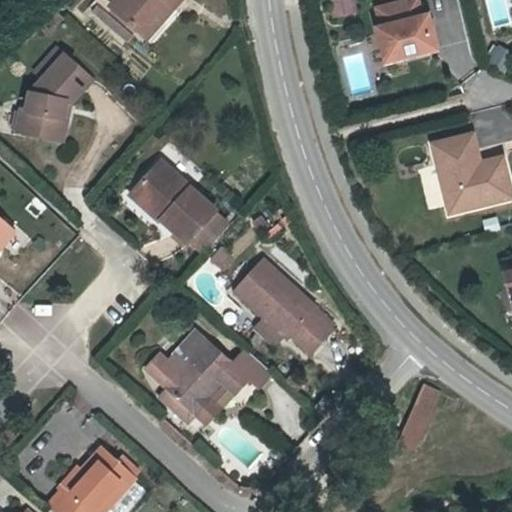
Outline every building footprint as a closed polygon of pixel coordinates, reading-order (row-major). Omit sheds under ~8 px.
[(135,0),(115,0),(126,11),(135,0)] [(353,0),(326,0),(328,17),(355,14),(353,0)] [(133,36),(97,5),(92,11),(128,42),(133,36)] [(373,54),(377,71),(424,59),(420,42),(422,42),(417,23),(411,25),(406,7),(365,17),(370,36),(366,36),(371,55),(373,54)] [(14,87),(9,86),(5,110),(49,121),(53,96),(48,96),(51,86),(59,87),(79,63),(42,28),(21,52),(28,58),(18,70),(14,87)] [(486,65),(504,72),(511,51),(494,44),(486,65)] [(423,154),(441,223),(503,207),(493,166),(470,172),(463,143),(423,154)] [(154,199),(152,205),(177,229),(178,227),(209,193),(153,144),(126,174),(154,199)] [(154,199),(126,174),(119,183),(147,208),(152,205),(154,199)] [(178,227),(192,239),(222,205),(209,193),(178,227)] [(264,303),(288,323),(291,326),(296,321),(317,342),(339,317),(317,297),(321,293),(266,246),(238,279),(264,303)] [(511,265),(511,266),(511,268),(511,279),(496,283),(508,330),(511,329),(511,265)] [(288,323),(264,303),(254,315),(277,336),(288,323)] [(199,383),(204,377),(215,365),(232,383),(246,369),(250,372),(267,353),(239,329),(224,344),(200,321),(157,368),(161,371),(190,396),(193,399),(204,388),(199,383)] [(444,379),(426,370),(400,425),(419,434),(444,379)] [(180,406),(190,396),(161,371),(152,380),(180,406)] [(199,383),(204,388),(209,382),(204,377),(199,383)] [(336,388),(329,382),(316,395),(324,402),(336,388)] [(74,452),(55,473),(41,489),(67,511),(94,511),(96,509),(91,503),(129,459),(95,428),(74,452)] [(49,467),(55,473),(74,452),(67,446),(49,467)] [(29,511),(16,500),(4,511),(29,511)]
